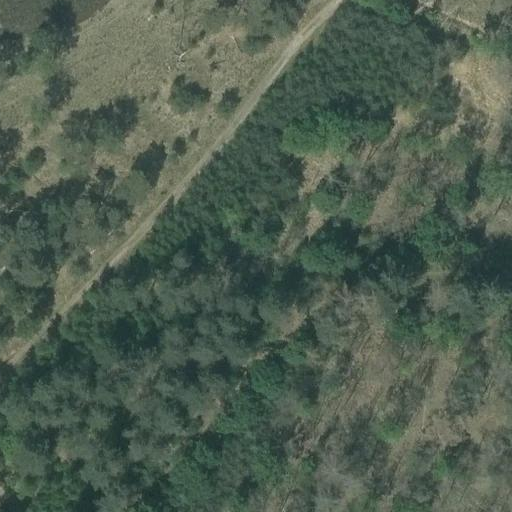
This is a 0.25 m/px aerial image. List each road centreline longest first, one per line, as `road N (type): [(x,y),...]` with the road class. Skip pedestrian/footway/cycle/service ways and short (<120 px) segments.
road 1 (unknown): [(511,278),(363,279),(296,315),(108,511)]
road 2 (track): [(0,357),(168,171),(306,0)]
